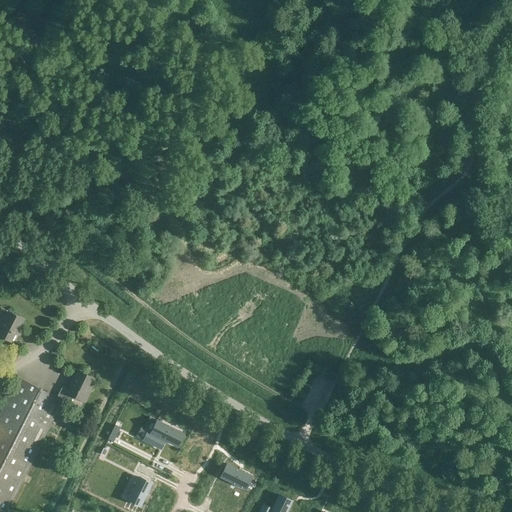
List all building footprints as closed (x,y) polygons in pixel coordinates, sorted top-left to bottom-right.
[(23,320),(8,312),(0,328),(0,335),(11,341),(17,329),(18,330),(23,320)] [(0,511),(6,511),(62,401),(68,404),(69,404),(74,395),(85,401),(92,386),(90,385),(94,379),(79,371),(69,390),(62,387),(56,397),(18,378),(0,412),(0,511)] [(148,431),(143,440),(160,449),(165,440),(177,446),(183,433),(157,420),(151,433),(148,431)] [(115,425),(108,439),(113,442),(120,428),(115,425)] [(227,464),(221,477),(245,489),(251,476),(227,464)] [(139,477),(128,499),(141,506),(152,483),(139,477)] [(263,505),(259,511),(286,511),(292,501),(279,495),(272,509),(263,505)]
